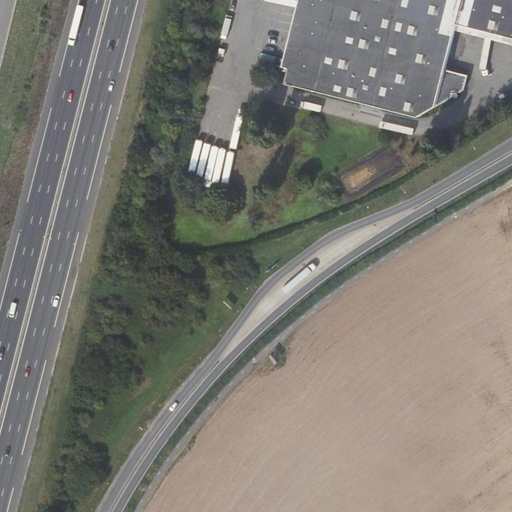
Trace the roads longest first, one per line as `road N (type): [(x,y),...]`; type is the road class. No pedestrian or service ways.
road 1 (secondary): [(511,144),(410,204),(330,237),(267,286),(166,414),(105,511)]
road 2 (secondary): [(117,511),(187,406),(269,319),(368,244),(511,159)]
road 3 (motorway): [(0,492),(125,0)]
road 4 (motorway): [(91,0),(0,356)]
